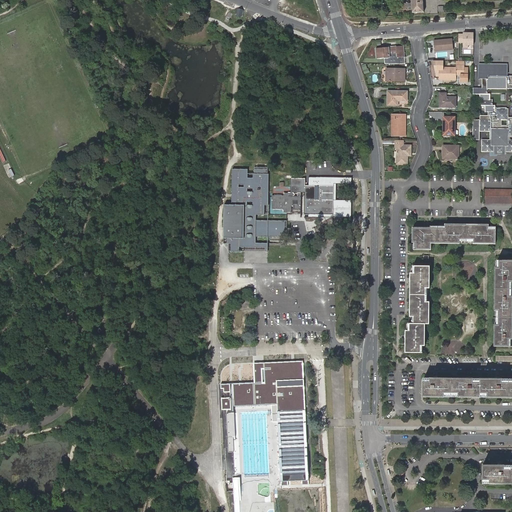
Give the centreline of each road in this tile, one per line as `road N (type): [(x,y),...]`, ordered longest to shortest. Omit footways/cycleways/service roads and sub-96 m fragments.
road 1 (residential): [(511,366),(398,364),(398,406),(511,407)]
road 2 (unknown): [(72,0),(113,57),(147,71),(154,107),(189,150),(232,125)]
road 3 (residential): [(402,185),(410,184),(425,148),(415,28)]
road 4 (tertiary): [(341,33),(372,133),(375,185)]
road 5 (tertiary): [(511,439),(375,439)]
road 6 (residential): [(402,185),(394,319)]
road 7 (tertiary): [(374,307),(366,440)]
road 8 (tertiary): [(375,439),(374,307)]
road 9 (tertiary): [(375,185),(374,307)]
